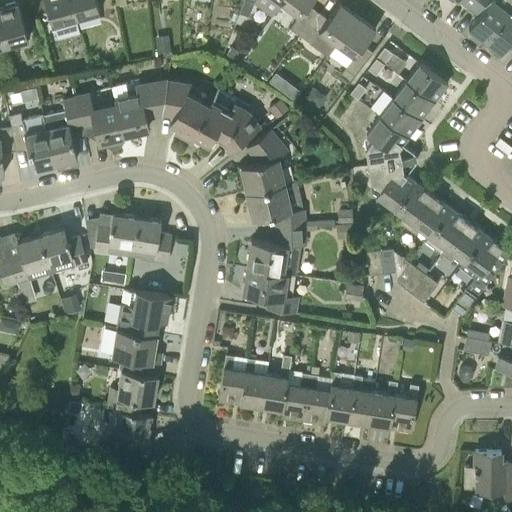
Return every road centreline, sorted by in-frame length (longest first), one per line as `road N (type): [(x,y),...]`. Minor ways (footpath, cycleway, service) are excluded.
road 1 (residential): [(0,203),(137,172),(166,179),(191,198),(209,247),(186,405),(203,428),(414,465),(436,456),(457,410),(511,408)]
road 2 (unclassified): [(336,511),(236,490),(0,459)]
road 3 (residential): [(511,198),(479,171),(476,157),(504,107),(502,90),(386,0)]
